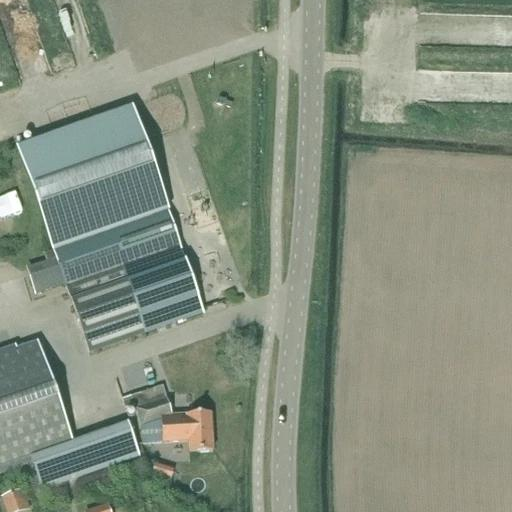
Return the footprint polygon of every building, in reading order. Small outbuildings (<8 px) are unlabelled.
[(131,109),(16,149),(53,252),(167,212),(131,109)] [(89,356),(203,316),(167,212),(53,252),(57,264),(28,274),(36,297),(65,287),(89,356)] [(41,491),(98,471),(88,442),(71,448),(35,345),(0,357),(0,472),(31,462),(41,491)] [(162,388),(131,398),(140,429),(161,423),(161,447),(187,445),(188,454),(212,454),(211,417),(172,418),(162,388)] [(21,489),(2,496),(7,511),(14,511),(27,507),(21,489)]
